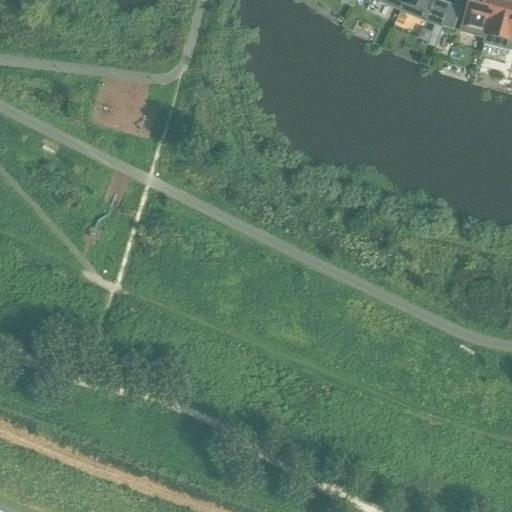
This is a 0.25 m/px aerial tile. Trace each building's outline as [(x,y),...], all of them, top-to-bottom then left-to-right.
[(377,0),(377,1),(398,11),(399,11),(404,0),(377,0)] [(404,0),(399,11),(405,14),(421,21),(422,21),(431,24),(441,28),(449,5),(435,0),(404,0)] [(482,43),(483,43),(494,0),(468,0),(460,32),(483,38),(482,43)] [(511,0),(494,0),(483,43),(507,50),(511,30),(511,0)] [(449,5),(441,28),(452,31),(460,8),(449,5)]
